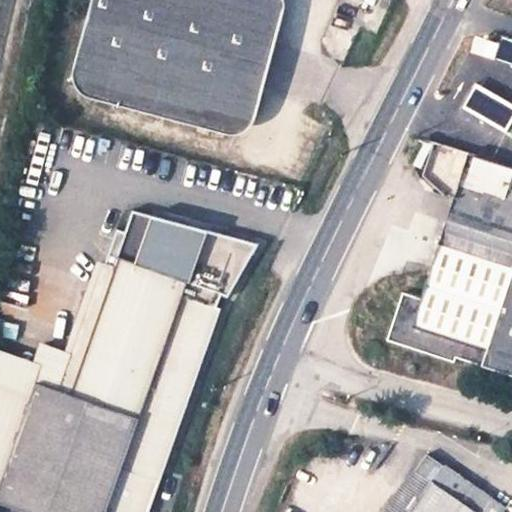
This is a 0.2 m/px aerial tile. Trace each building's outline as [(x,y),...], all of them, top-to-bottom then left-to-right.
[(271,0),(85,0),(67,65),(84,95),(220,133),(249,117),(257,88),(228,80),(241,32),(270,40),(278,11),(271,0)] [(257,88),(270,40),(241,32),(228,80),(257,88)] [(499,42),(473,37),(470,53),(511,65),(511,41),(501,38),(499,42)] [(511,103),(477,85),(463,108),(507,132),(511,124),(511,103)] [(470,154),(458,190),(463,192),(474,155),(470,154)] [(511,376),(511,193),(508,193),(511,179),(511,167),(474,155),(463,192),(458,190),(437,256),(421,307),(407,304),(401,328),(395,327),(390,349),(457,365),(459,359),(511,376)] [(32,408),(0,396),(0,500),(32,511),(100,511),(102,507),(117,511),(142,511),(221,295),(227,296),(256,245),(132,210),(124,233),(116,230),(71,353),(66,367),(37,358),(30,374),(25,389),(37,393),(32,408)] [(402,302),(395,327),(401,328),(407,304),(402,302)] [(42,343),(37,358),(66,367),(71,353),(42,343)] [(0,363),(0,396),(32,408),(37,393),(25,389),(30,374),(0,363)] [(509,511),(428,456),(388,511),(509,511)]
